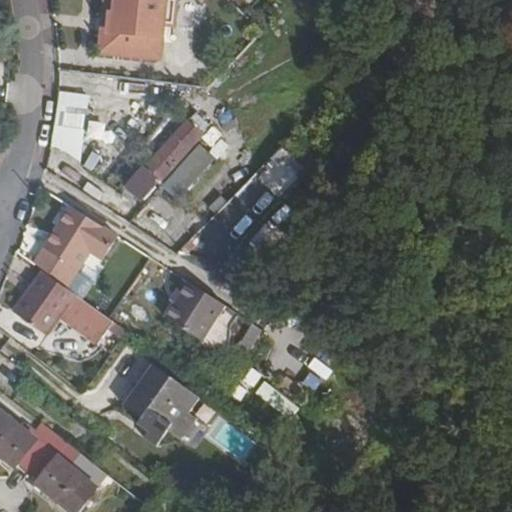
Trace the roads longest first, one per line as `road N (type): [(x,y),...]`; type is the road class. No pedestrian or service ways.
road 1 (unknown): [(11,180),(54,188),(180,265),(239,313)]
road 2 (residential): [(7,197),(30,96),(22,0)]
